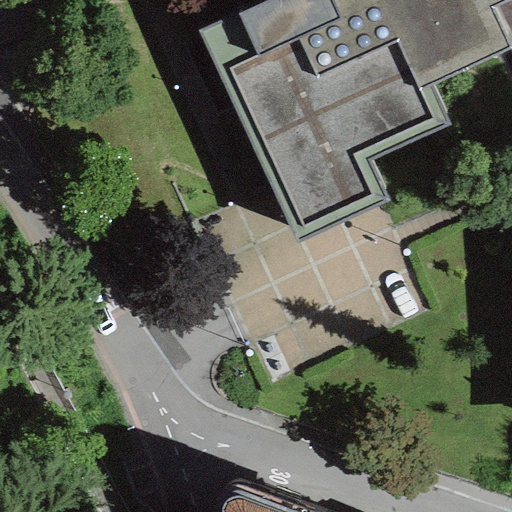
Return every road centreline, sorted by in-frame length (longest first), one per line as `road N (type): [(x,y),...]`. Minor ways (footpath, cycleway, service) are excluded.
road 1 (residential): [(0,153),(184,440)]
road 2 (residential): [(184,440),(414,511)]
